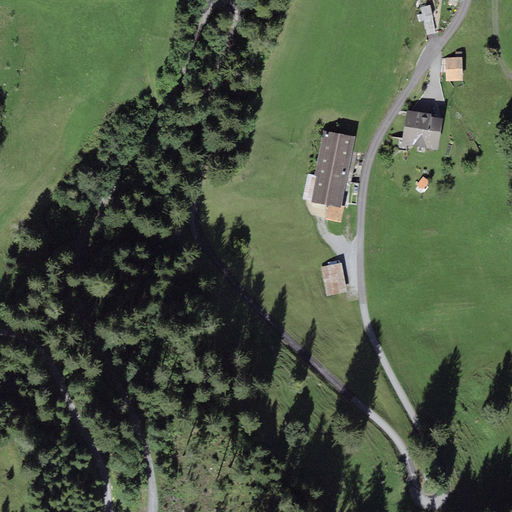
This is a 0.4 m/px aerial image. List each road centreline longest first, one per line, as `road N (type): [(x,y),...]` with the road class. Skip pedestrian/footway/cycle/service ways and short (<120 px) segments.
road 1 (unclassified): [(152,511),(145,447),(91,334),(78,252),(84,229),(175,90),(209,8),(226,0),(236,25),(207,99),(197,232),(292,346),(388,427),(417,500),(437,501),(443,478),(435,453),(371,336),(360,227),(373,150),(467,0)]
road 2 (unclassified): [(0,332),(35,346),(61,379),(101,467),(107,511)]
